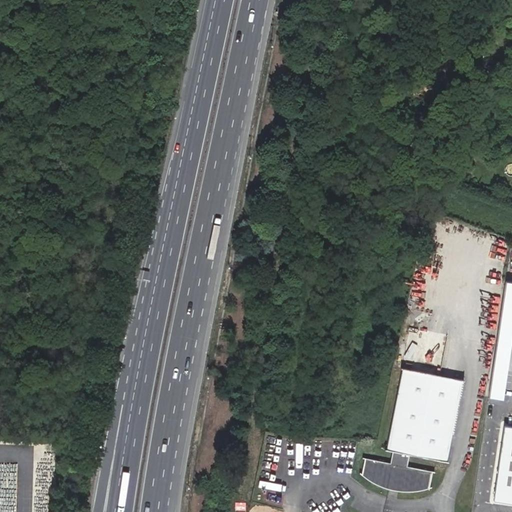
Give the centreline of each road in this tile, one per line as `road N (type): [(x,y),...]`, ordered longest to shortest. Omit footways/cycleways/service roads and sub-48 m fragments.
road 1 (trunk): [(154,511),(259,0)]
road 2 (trunk): [(220,0),(139,394)]
road 3 (unknown): [(443,502),(462,434),(469,369),(461,318),(475,260)]
road 4 (trunk): [(139,394),(114,425),(99,511)]
road 5 (unknown): [(489,511),(479,480),(494,420),(511,396)]
